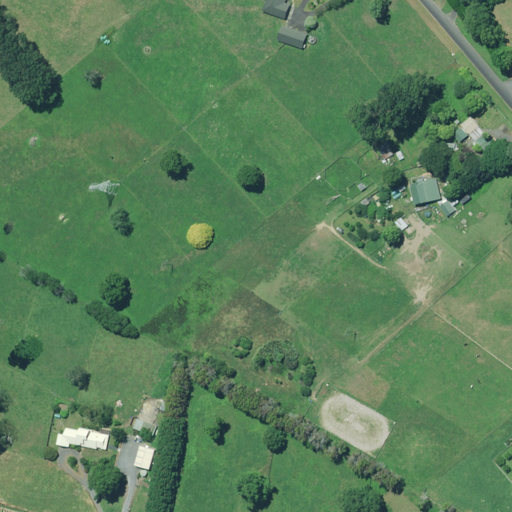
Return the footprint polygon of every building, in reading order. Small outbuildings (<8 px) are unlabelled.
[(268,0),(265,12),(287,19),(292,5),(286,4),(287,0),(268,0)] [(309,35),(284,26),(279,41),(304,49),(309,35)] [(471,135),(480,127),(472,117),(463,125),(471,135)] [(477,142),(486,134),(480,127),(471,135),(477,142)] [(469,137),(462,128),(454,134),(461,143),(469,137)] [(486,134),(477,142),(485,152),(494,144),(486,134)] [(443,190),(440,178),(410,185),(416,209),(443,202),(440,191),(443,190)] [(367,199),(361,202),(365,207),(370,203),(367,199)] [(457,211),(449,201),(441,208),(448,217),(457,211)] [(409,226),(402,218),(396,223),(402,231),(409,226)] [(158,427),(139,419),(136,428),(155,436),(158,427)] [(93,431),(82,428),(81,431),(67,428),(66,435),(60,434),(58,445),(70,448),(71,444),(98,449),(99,448),(108,450),(111,437),(92,433),(93,431)]
